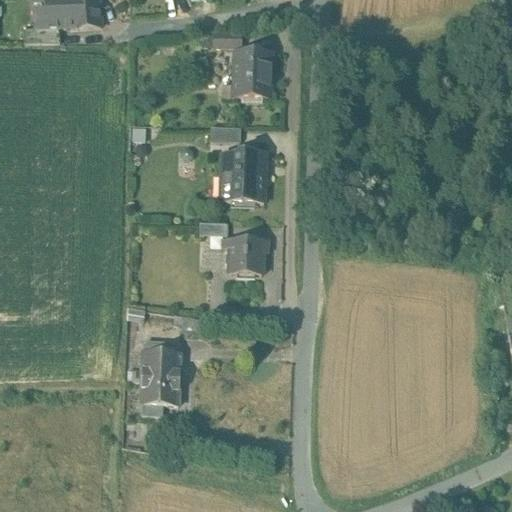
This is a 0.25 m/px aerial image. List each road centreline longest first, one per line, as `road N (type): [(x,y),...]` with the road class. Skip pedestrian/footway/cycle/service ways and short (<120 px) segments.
road 1 (residential): [(322,0),(300,420),(303,511)]
road 2 (residential): [(511,458),(392,511)]
